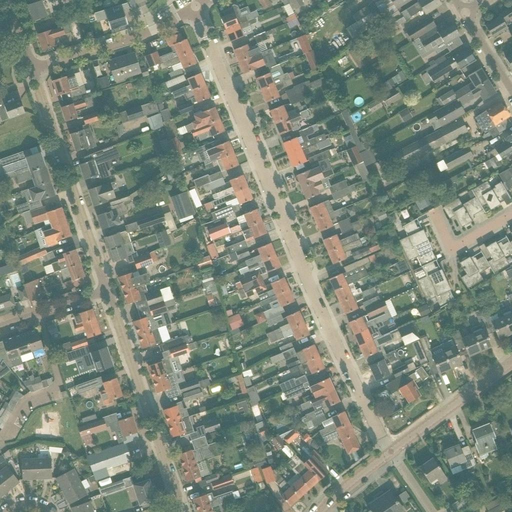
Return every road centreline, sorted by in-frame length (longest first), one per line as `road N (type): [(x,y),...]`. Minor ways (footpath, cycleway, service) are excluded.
road 1 (residential): [(389,452),(330,333),(194,7)]
road 2 (residential): [(105,291),(31,69)]
road 3 (residential): [(182,509),(105,291)]
road 4 (residential): [(31,69),(150,33),(194,7)]
road 5 (unclassified): [(389,452),(511,361)]
